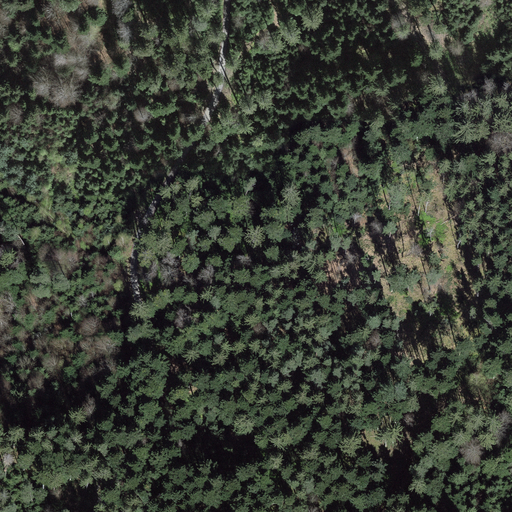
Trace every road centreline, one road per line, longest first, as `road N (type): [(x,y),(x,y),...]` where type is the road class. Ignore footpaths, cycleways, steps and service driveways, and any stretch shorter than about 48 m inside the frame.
road 1 (track): [(230,0),(218,91),(134,256),(133,285),(160,395),(157,418),(96,511)]
road 2 (track): [(511,260),(444,74),(407,28),(354,0)]
